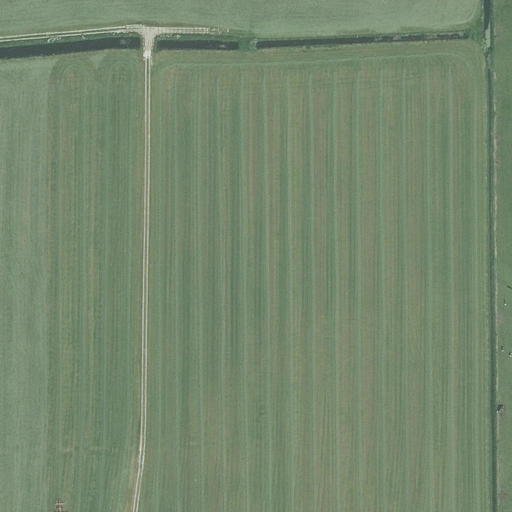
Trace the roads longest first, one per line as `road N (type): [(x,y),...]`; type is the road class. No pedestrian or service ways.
road 1 (track): [(133,511),(145,378),(148,30)]
road 2 (track): [(228,32),(0,40)]
